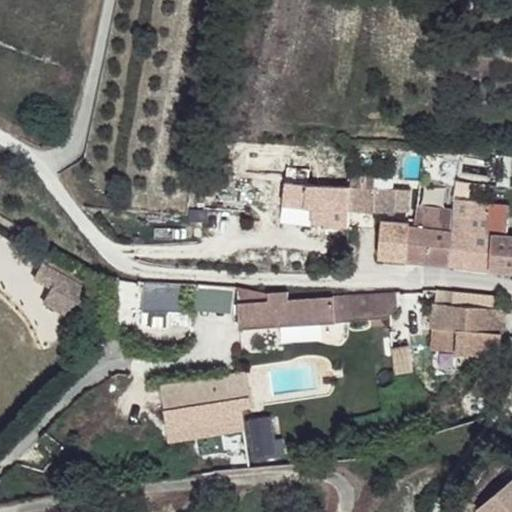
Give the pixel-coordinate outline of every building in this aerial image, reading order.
[(355,179),(310,176),(310,198),(319,198),(318,210),(352,213),(353,203),(355,179)] [(379,180),(355,179),(353,203),(378,205),(379,180)] [(399,181),(379,180),(378,205),(398,204),(399,194),(399,181)] [(436,186),(419,183),(417,218),(454,221),(456,202),(436,200),(436,191),(436,186)] [(457,192),(436,191),(436,200),(456,202),(457,192)] [(497,195),(457,192),(456,202),(454,221),(510,225),(511,209),(497,208),(497,195)] [(511,196),(497,195),(497,208),(511,209),(511,205),(511,196)] [(385,256),(388,222),(370,220),(367,254),(385,256)] [(407,224),(388,222),(385,256),(404,258),(407,224)] [(451,263),(455,230),(407,224),(404,258),(451,263)] [(511,236),(455,230),(451,263),(511,270),(511,236)] [(83,276),(43,253),(34,268),(52,278),(44,292),(67,304),(83,276)] [(191,304),(193,312),(222,309),(222,302),(232,301),(230,288),(204,290),(204,302),(191,304)] [(222,309),(193,312),(194,329),(383,313),(395,303),(387,289),(232,301),(222,302),(222,309)] [(495,301),(449,293),(448,302),(494,309),(495,301)] [(494,309),(448,302),(432,299),(429,322),(451,326),(449,348),(499,353),(504,310),(494,309)] [(195,344),(238,339),(238,334),(194,337),(195,344)] [(199,353),(240,351),(238,339),(195,344),(196,354),(199,353)] [(410,365),(406,345),(388,345),(162,384),(167,408),(410,365)] [(511,511),(511,476),(490,496),(504,511),(511,511)] [(504,511),(490,496),(484,502),(490,511),(504,511)]
